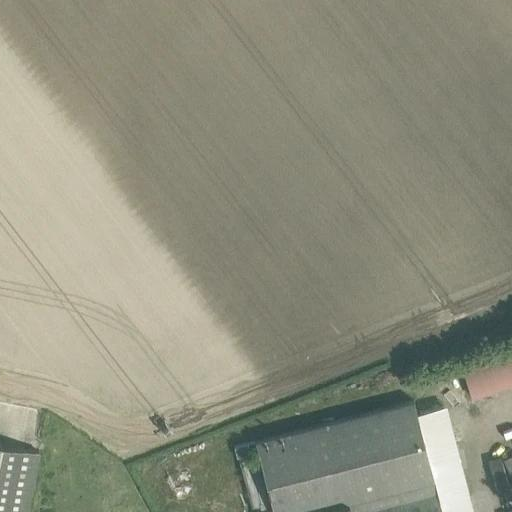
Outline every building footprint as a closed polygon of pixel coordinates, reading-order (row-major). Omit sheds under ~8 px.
[(470,395),(511,380),(511,344),(459,363),(470,395)] [(442,511),(414,400),(257,440),(275,511),(305,511),(348,501),(350,511),(442,511)] [(256,440),(234,446),(236,455),(258,450),(256,440)] [(0,442),(0,511),(27,511),(40,451),(0,442)] [(270,501),(269,495),(259,456),(240,460),(252,506),(270,501)] [(489,467),(506,510),(511,507),(511,486),(502,462),(489,467)]
